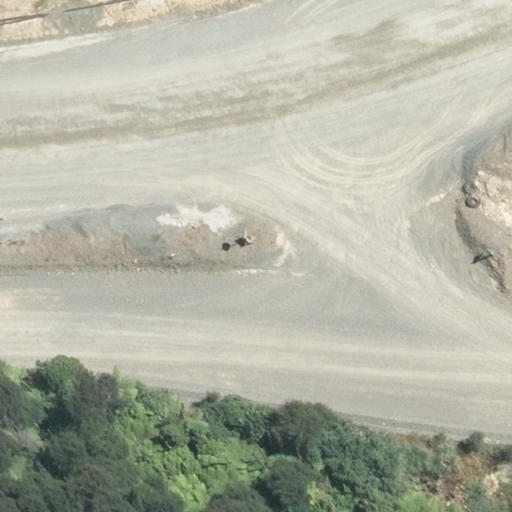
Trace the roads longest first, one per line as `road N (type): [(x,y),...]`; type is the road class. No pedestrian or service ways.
road 1 (track): [(0,283),(191,340),(511,322)]
road 2 (track): [(191,340),(0,355)]
